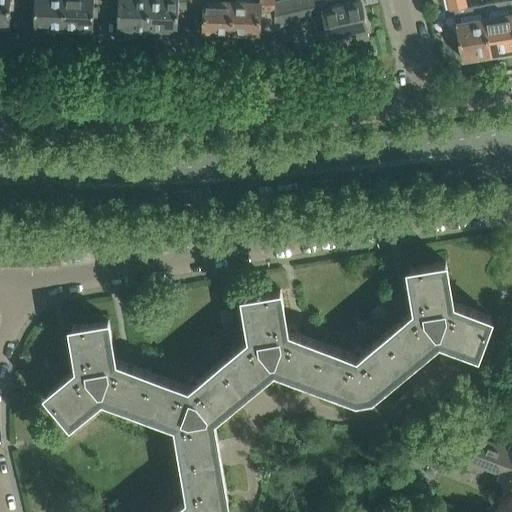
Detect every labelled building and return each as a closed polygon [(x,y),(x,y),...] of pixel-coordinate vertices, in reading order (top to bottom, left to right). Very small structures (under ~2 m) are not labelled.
[(0,0),(0,25),(11,26),(12,0),(0,0)] [(64,27),(64,0),(35,0),(33,26),(35,26),(35,30),(45,30),(47,26),(64,27)] [(106,1),(106,0),(64,0),(64,27),(81,27),(82,31),(92,32),(92,28),(93,28),(94,1),(106,1)] [(148,29),(148,0),(106,0),(106,1),(118,2),(118,28),(148,29)] [(148,0),(148,29),(178,30),(178,8),(178,6),(192,7),(191,0),(148,0)] [(191,0),(192,7),(205,7),(205,10),(204,30),(216,31),(217,33),(228,34),(230,31),(232,32),(233,0),(191,0)] [(275,0),(233,0),(232,32),(235,32),(236,34),(247,35),(248,32),(260,33),(260,31),(274,31),(275,0)] [(320,0),(276,0),(275,0),(274,31),(274,32),(275,32),(276,27),(316,17),(323,47),(369,37),(361,0),(356,0),(323,7),(320,0)] [(449,0),(451,8),(454,8),(468,5),(466,0),(449,0)] [(511,5),(511,0),(499,0),(483,3),(485,16),(491,53),(511,49),(511,5)] [(468,5),(454,8),(456,20),(462,58),(491,53),(485,16),(483,3),(468,5)] [(275,32),(274,52),(285,53),(286,33),(275,32)] [(416,307),(387,331),(412,361),(441,336),(479,350),(491,315),(453,301),(446,261),(409,267),(416,307)] [(310,377),(323,342),(287,329),(280,290),(243,296),(251,336),(220,361),(245,389),(276,364),(310,377)] [(139,408),(152,373),(115,359),(108,319),(73,325),(79,365),(47,390),(71,419),(102,394),(139,408)] [(373,393),(412,361),(387,331),(359,355),(323,342),(310,377),(359,395),(373,393)] [(215,415),(245,389),(220,361),(190,387),(152,373),(139,408),(177,422),(184,458),(221,451),(215,415)] [(479,438),(470,460),(499,472),(497,476),(511,482),(511,442),(511,443),(509,449),(479,438)] [(225,511),(229,501),(221,451),(184,458),(190,495),(169,511),(225,511)]
